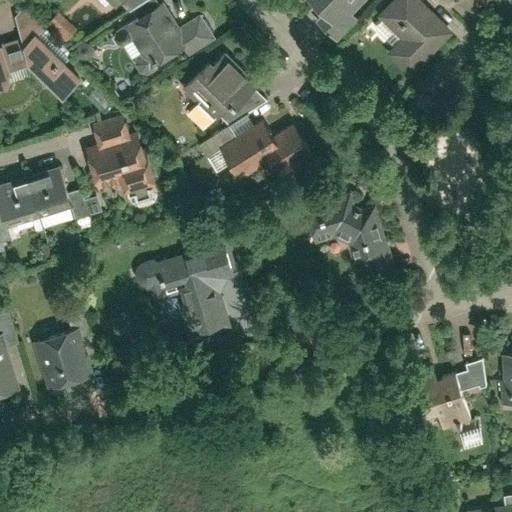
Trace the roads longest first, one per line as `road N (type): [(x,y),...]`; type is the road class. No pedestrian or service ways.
road 1 (residential): [(434,300),(0,431)]
road 2 (residential): [(250,0),(388,129)]
road 3 (residential): [(511,1),(388,129)]
road 4 (residential): [(388,129),(434,300)]
